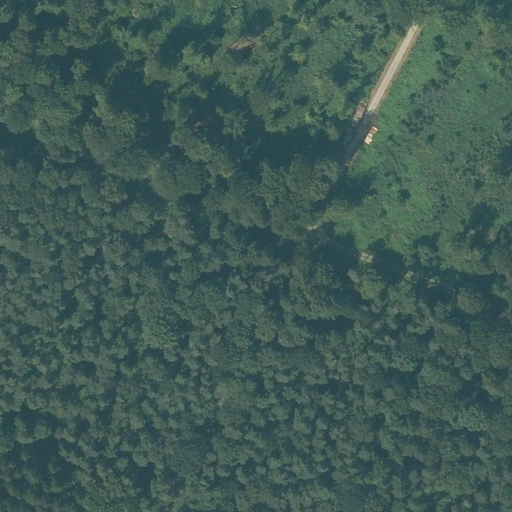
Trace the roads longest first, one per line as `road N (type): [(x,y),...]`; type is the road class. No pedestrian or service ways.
road 1 (track): [(301,231),(0,115)]
road 2 (track): [(155,511),(301,231)]
road 3 (track): [(301,231),(421,0)]
road 4 (track): [(511,312),(301,231)]
